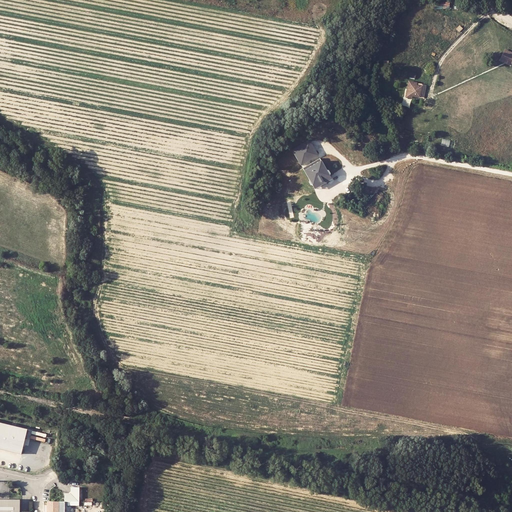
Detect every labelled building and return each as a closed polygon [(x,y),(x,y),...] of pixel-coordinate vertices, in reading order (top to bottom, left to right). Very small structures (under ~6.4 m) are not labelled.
[(511,52),(505,49),(500,61),(511,66),(511,63),(511,52)] [(409,81),(406,95),(412,96),(420,97),(422,86),(416,85),(417,83),(409,81)] [(443,138),(442,145),(448,146),(450,140),(443,138)] [(310,141),(293,151),(301,165),(318,155),(310,141)] [(319,159),(303,169),(315,188),(331,178),(319,159)] [(0,447),(2,448),(8,425),(0,422),(0,447)] [(26,429),(8,425),(2,448),(21,453),(27,429),(26,429)] [(65,493),(65,501),(79,501),(80,487),(71,487),(71,494),(65,493)] [(0,511),(19,511),(19,501),(10,500),(0,500),(0,511)] [(59,511),(60,501),(50,501),(49,501),(49,506),(51,506),(51,511),(48,511),(59,511)]
